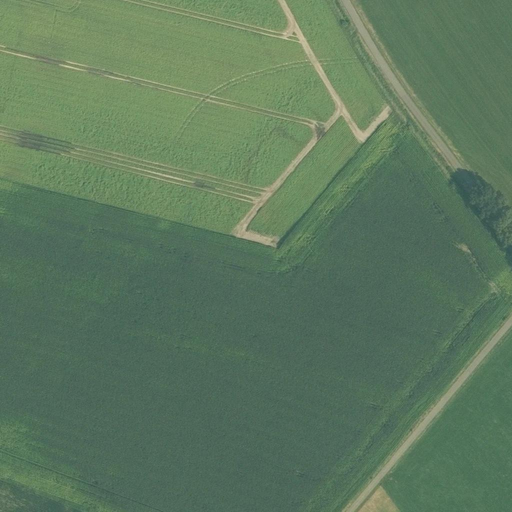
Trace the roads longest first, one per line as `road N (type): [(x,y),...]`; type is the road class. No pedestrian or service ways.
road 1 (unclassified): [(511,238),(386,73),(345,0)]
road 2 (unclassified): [(347,511),(511,319)]
